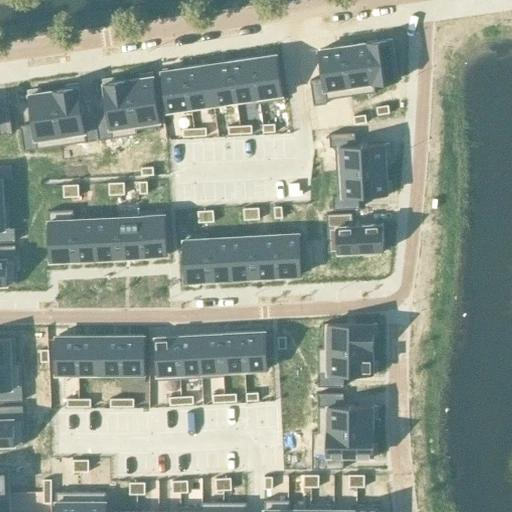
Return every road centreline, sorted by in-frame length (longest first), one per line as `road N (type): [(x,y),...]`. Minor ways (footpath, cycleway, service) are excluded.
road 1 (residential): [(0,318),(401,300)]
road 2 (residential): [(0,54),(387,0)]
road 3 (residential): [(401,300),(432,0)]
road 4 (residential): [(404,511),(396,425),(401,300)]
